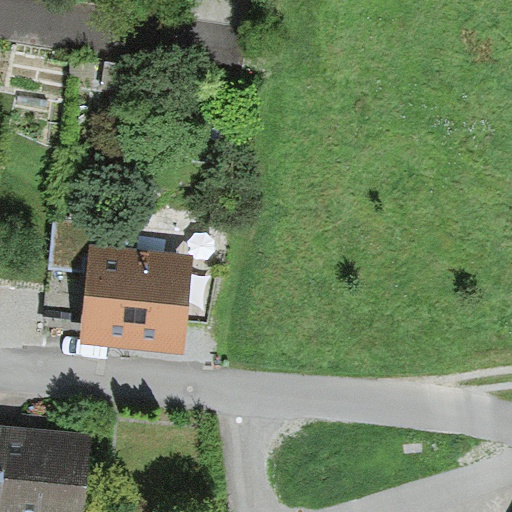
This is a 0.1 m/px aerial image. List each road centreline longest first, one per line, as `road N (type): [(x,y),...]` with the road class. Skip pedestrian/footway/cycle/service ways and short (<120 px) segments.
road 1 (residential): [(239,396),(511,426)]
road 2 (residential): [(0,371),(239,396)]
road 3 (residential): [(0,14),(197,44)]
road 4 (residential): [(364,511),(511,469)]
road 5 (track): [(511,379),(370,410)]
